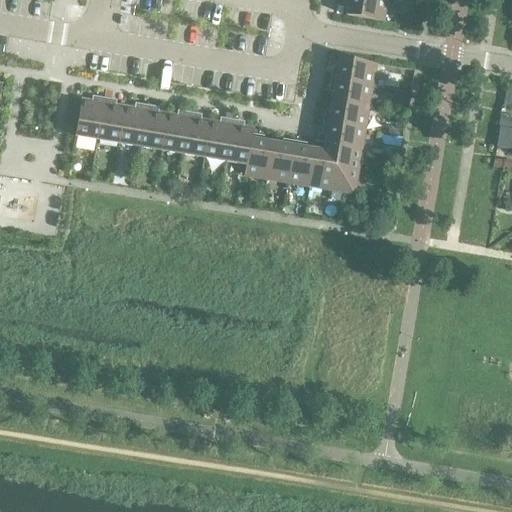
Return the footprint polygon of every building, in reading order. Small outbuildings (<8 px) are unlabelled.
[(383,23),(386,1),(383,0),(343,0),(344,1),(348,2),(346,17),(383,23)] [(372,87),(375,65),(339,59),(336,74),(331,73),(330,80),(372,87)] [(368,109),(372,87),(330,80),(329,88),(334,88),(331,102),(368,109)] [(118,144),(124,108),(110,105),(111,101),(97,98),(96,103),(81,100),(75,137),(118,144)] [(364,130),(368,109),(331,102),(329,117),(324,116),(323,123),(364,130)] [(140,148),(147,107),(139,105),(139,110),(124,108),(118,144),(140,148)] [(161,152),(167,115),(153,113),(154,108),(147,107),(140,148),(161,152)] [(182,155),(189,114),(182,112),(181,117),(167,115),(161,152),(182,155)] [(203,159),(210,122),(195,120),(196,115),(189,114),(182,155),(203,159)] [(225,162),(232,121),(225,120),(224,125),(210,122),(203,159),(225,162)] [(246,166),(251,135),(252,135),(253,129),(238,127),(239,122),(232,121),(225,162),(246,166)] [(360,158),(364,130),(323,123),(322,130),(327,131),(323,152),(338,155),(360,158)] [(266,180),(272,144),(258,141),(259,137),(252,135),(251,135),(246,166),(244,177),(266,180)] [(287,184),(294,142),(287,141),(286,146),(272,144),(266,180),(287,184)] [(309,188),(315,151),(301,149),(301,144),(294,142),(287,184),(309,188)] [(338,155),(323,152),(315,151),(309,188),(331,191),(338,155)] [(353,195),(360,158),(338,155),(331,191),(353,195)]
